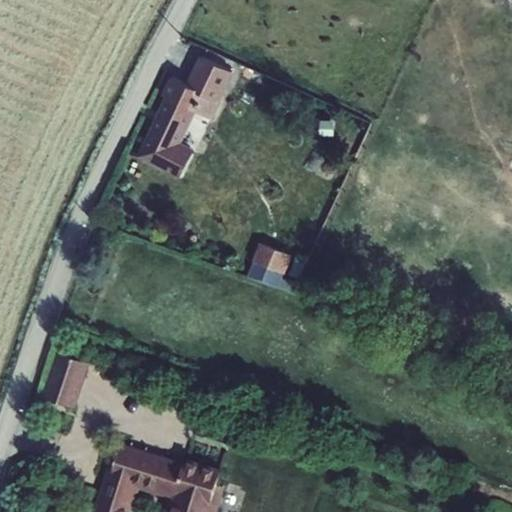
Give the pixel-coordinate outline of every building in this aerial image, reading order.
[(453,55),(499,48),(497,33),(451,41),(453,55)] [(233,72),(199,56),(185,84),(169,77),(160,94),(166,98),(140,155),(179,177),(193,149),(182,142),(197,112),(212,119),(219,103),(233,72)] [(260,239),(254,258),(287,268),(293,249),(260,239)] [(252,262),(249,274),(298,285),(305,252),(294,250),(289,270),(252,262)] [(69,354),(56,351),(42,395),(76,406),(89,361),(69,354)] [(186,457),(185,463),(122,443),(116,462),(112,461),(96,511),(217,511),(226,486),(218,484),(222,468),(186,457)]
